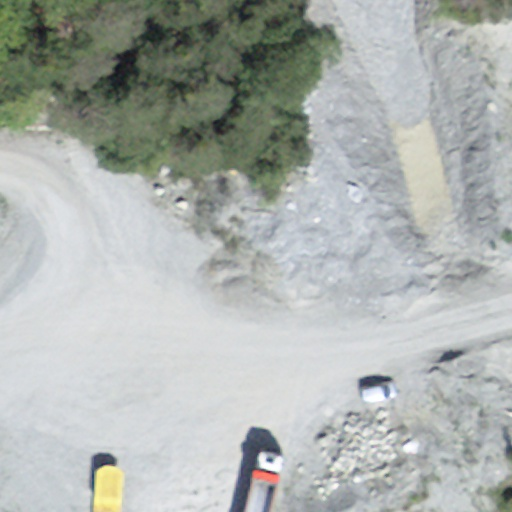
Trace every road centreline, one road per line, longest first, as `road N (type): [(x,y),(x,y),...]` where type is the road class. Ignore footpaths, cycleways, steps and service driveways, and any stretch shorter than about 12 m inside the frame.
road 1 (track): [(42,309),(123,331),(309,346),(386,339),(511,308)]
road 2 (track): [(0,168),(45,193),(60,216),(65,250),(55,299),(0,332)]
